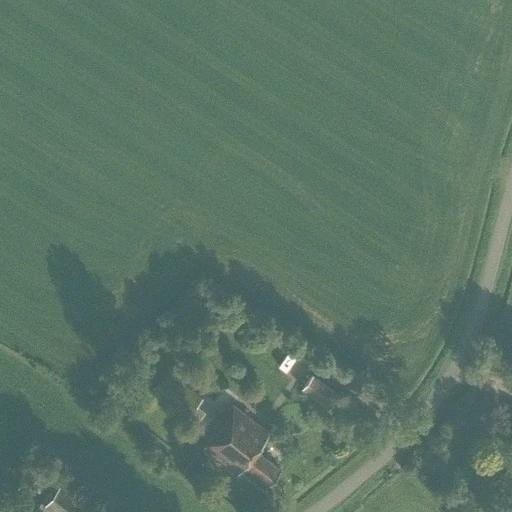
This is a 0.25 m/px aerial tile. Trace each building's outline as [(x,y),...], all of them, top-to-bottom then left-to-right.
[(169,370),(155,388),(191,417),(204,399),(169,370)] [(198,371),(189,383),(204,394),(213,381),(198,371)] [(313,375),(302,389),(329,409),(339,396),(313,375)] [(238,475),(245,466),(269,486),(281,470),(257,451),(270,434),(234,406),(212,433),(214,435),(204,447),(238,475)] [(50,471),(40,463),(27,481),(36,488),(50,471)] [(60,486),(45,506),(53,511),(83,511),(88,506),(60,486)]
